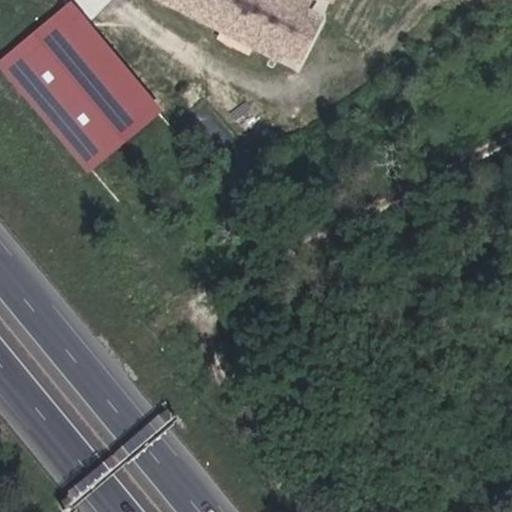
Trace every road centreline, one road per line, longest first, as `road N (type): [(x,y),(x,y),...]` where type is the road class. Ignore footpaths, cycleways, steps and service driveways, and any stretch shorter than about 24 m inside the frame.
road 1 (motorway): [(198,511),(0,269)]
road 2 (unclassified): [(283,274),(511,141)]
road 3 (motorway): [(0,359),(125,511)]
